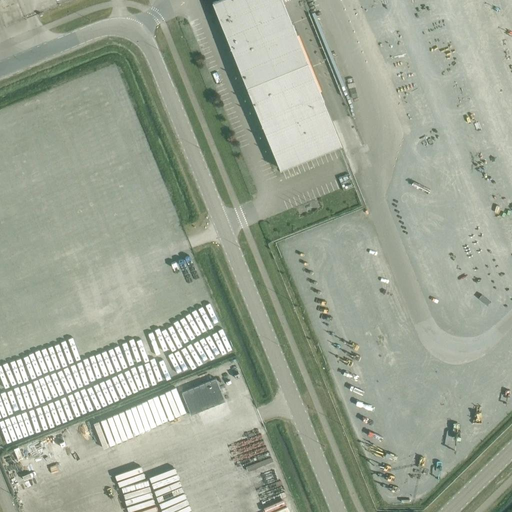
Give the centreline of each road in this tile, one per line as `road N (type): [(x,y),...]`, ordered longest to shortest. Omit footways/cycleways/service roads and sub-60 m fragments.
road 1 (unclassified): [(336,511),(148,43),(126,27),(97,28),(0,68)]
road 2 (unknown): [(0,379),(19,416),(61,415),(211,350),(219,331),(121,91),(83,86),(2,121)]
road 3 (unknown): [(292,402),(100,479),(86,496),(86,511)]
road 4 (unknown): [(206,0),(277,193)]
